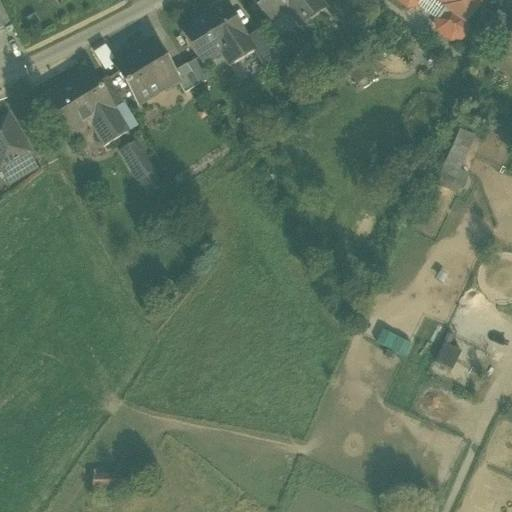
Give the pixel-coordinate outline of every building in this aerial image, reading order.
[(249,0),(270,27),(286,14),(283,11),(288,7),(302,25),(323,9),(317,2),(315,0),(249,0)] [(335,0),(319,0),(317,2),(323,9),(334,25),(347,15),(335,0)] [(465,25),(483,0),(394,0),(395,0),(407,10),(417,8),(436,23),(437,33),(450,43),(460,41),(466,34),(465,25)] [(196,59),(202,68),(225,53),(233,67),(254,54),(246,40),(224,6),(180,34),(196,59)] [(508,42),(511,35),(511,23),(497,14),(487,35),(505,47),(508,42)] [(246,40),(254,54),(261,64),(276,55),(258,32),(246,40)] [(153,43),(114,67),(127,89),(130,87),(141,105),(176,83),(177,82),(172,74),(153,43)] [(196,59),(186,66),(199,86),(209,80),(202,68),(196,59)] [(186,66),(172,74),(177,82),(176,83),(184,96),(199,86),(186,66)] [(89,72),(40,101),(63,138),(90,121),(106,147),(127,135),(113,111),(97,85),(89,72)] [(107,79),(97,85),(113,111),(123,105),(107,79)] [(30,154),(7,117),(0,121),(0,173),(8,187),(37,169),(29,155),(30,154)] [(475,138),(459,131),(436,184),(459,194),(467,175),(460,172),(475,138)] [(366,253),(374,218),(358,214),(350,249),(366,253)] [(439,273),(434,281),(442,285),(446,278),(439,273)] [(449,347),(453,338),(446,335),(442,344),(449,347)] [(411,346),(396,339),(390,352),(404,359),(411,346)] [(434,364),(451,373),(461,353),(443,345),(434,364)] [(390,361),(393,356),(386,352),(383,357),(390,361)] [(120,492),(119,476),(92,477),(93,493),(120,492)]
